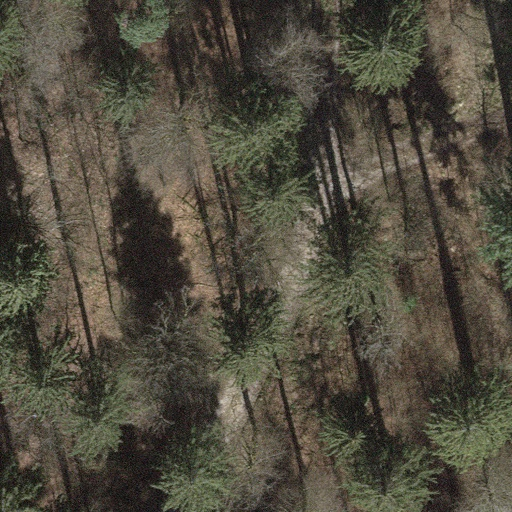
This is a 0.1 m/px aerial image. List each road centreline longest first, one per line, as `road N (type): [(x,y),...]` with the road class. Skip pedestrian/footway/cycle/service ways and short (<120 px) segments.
road 1 (track): [(182,511),(319,196),(329,132),(326,0)]
road 2 (track): [(319,196),(501,110)]
